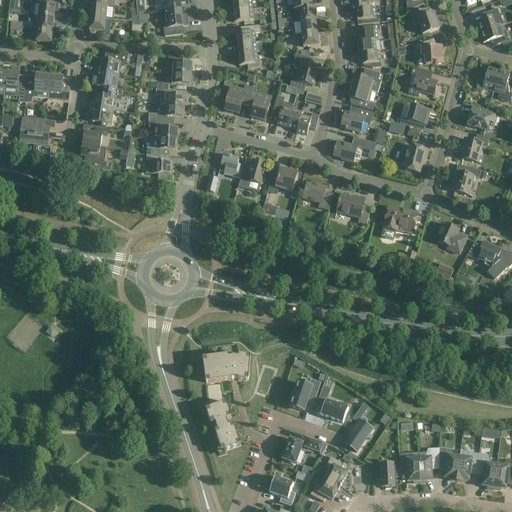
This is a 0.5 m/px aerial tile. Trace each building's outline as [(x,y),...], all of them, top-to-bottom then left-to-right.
[(40,5),(39,17),(54,19),(55,12),(60,13),(61,3),(51,2),(51,0),(33,0),(33,4),(40,5)] [(185,0),(157,0),(157,4),(164,3),(165,12),(181,11),(180,5),(186,5),(185,0)] [(252,10),(250,0),(247,0),(232,2),(233,12),(252,10)] [(309,9),(308,0),(292,0),(294,11),(299,10),(299,11),(309,9)] [(370,0),(356,0),(352,0),(353,11),(357,11),(372,9),(370,0)] [(405,0),(407,12),(424,5),(424,1),(429,1),(429,0),(405,0)] [(107,7),(92,6),(91,18),(106,20),(107,7)] [(299,11),(300,23),(316,21),(315,8),(309,9),(299,11)] [(375,9),(372,9),(357,11),(358,22),(362,22),(363,26),(380,24),(379,19),(376,20),(375,9)] [(477,23),(480,34),(501,27),(497,17),(500,16),(498,9),(485,14),(487,20),(477,23)] [(252,10),(233,12),(235,23),(253,21),(252,10)] [(426,10),(411,15),(414,27),(419,25),(423,36),(439,30),(441,28),(439,23),(436,23),(434,15),(428,17),(426,10)] [(182,16),(181,11),(165,12),(166,22),(163,23),(164,37),(184,35),(183,28),(188,27),(187,16),(182,16)] [(34,17),(33,29),(37,29),(37,30),(58,32),(58,26),(53,25),(54,19),(39,17),(38,17),(34,17)] [(105,33),(106,20),(91,18),(89,31),(105,33)] [(138,26),(138,21),(132,21),(132,26),(132,33),(144,33),(144,26),(138,26)] [(300,23),(294,24),(296,36),(302,36),(317,34),(316,21),(300,23)] [(10,32),(21,33),(22,22),(10,22),(10,32)] [(359,33),(360,44),(375,43),(378,42),(377,31),(380,31),(380,26),(363,28),(364,32),(359,33)] [(236,34),(237,45),(256,43),(255,36),(259,35),(260,33),(260,27),(240,29),(241,34),(236,34)] [(505,32),(502,32),(501,27),(480,34),(484,44),(494,41),(496,47),(508,43),(506,36),(505,32)] [(57,38),(58,32),(37,30),(36,42),(51,44),(52,37),(57,38)] [(317,34),(302,36),(303,49),(319,47),(317,34)] [(436,48),(434,41),(416,46),(416,52),(422,52),(422,58),(425,58),(426,66),(443,65),(442,48),(436,48)] [(360,44),(357,44),(358,55),(361,55),(380,53),(381,53),(380,42),(378,42),(375,43),(360,44)] [(257,54),(256,43),(237,45),(238,56),(257,54)] [(381,64),(380,53),(361,55),(362,66),(364,66),(364,68),(372,69),(381,68),(381,64)] [(95,67),(94,73),(119,77),(121,68),(127,66),(128,55),(106,54),(104,61),(101,60),(100,67),(95,67)] [(257,54),(238,56),(239,67),(249,66),(249,71),(263,70),(262,63),(258,63),(257,54)] [(300,63),(297,73),(315,77),(318,67),(312,66),(313,60),(296,55),(294,61),(300,63)] [(174,64),(173,75),(192,76),(193,65),(182,65),(183,59),(168,58),(168,64),(174,64)] [(413,69),(408,67),(407,71),(412,73),(411,76),(417,78),(414,88),(410,87),(408,94),(419,97),(420,93),(434,97),(438,83),(426,79),(428,73),(413,69)] [(483,90),(493,93),(499,72),(488,69),(485,79),(479,78),(476,90),(483,92),(483,90)] [(362,71),(360,77),(355,75),(355,77),(352,76),(350,83),(353,83),(352,87),(371,92),(374,81),(380,83),(382,76),(362,71)] [(499,72),(493,93),(499,94),(498,97),(498,98),(498,99),(499,100),(500,100),(510,103),(511,96),(511,93),(511,88),(511,86),(507,85),(509,75),(499,72)] [(93,79),(92,86),(97,87),(103,88),(102,92),(105,93),(107,93),(110,94),(116,95),(122,95),(123,90),(117,89),(119,77),(94,73),(93,79)] [(315,77),(297,73),(295,82),(291,81),(290,88),(305,92),(306,86),(312,88),(315,77)] [(5,90),(4,96),(19,98),(26,98),(27,81),(18,80),(19,75),(6,74),(4,90),(5,90)] [(192,86),(192,76),(173,75),(172,85),(192,86)] [(27,81),(26,98),(32,99),(48,100),(48,94),(49,77),(36,76),(35,82),(27,81)] [(49,77),(48,94),(48,100),(69,102),(71,85),(62,84),(63,78),(49,77)] [(248,108),(253,88),(245,86),(244,92),(231,88),(225,112),(239,116),(241,106),(248,108)] [(352,87),(349,99),(354,100),(352,106),(361,108),(373,111),(374,106),(368,104),(371,92),(352,87)] [(257,89),(253,88),(248,108),(253,109),(251,119),(265,123),(272,99),(255,95),(257,89)] [(160,107),(166,107),(184,108),(185,97),(173,97),(174,91),(168,90),(157,90),(156,96),(160,96),(160,107)] [(89,103),(88,109),(113,112),(116,99),(116,95),(110,94),(107,93),(105,93),(105,97),(95,96),(94,104),(89,103)] [(278,98),(273,118),(279,120),(278,126),(287,129),(292,110),(294,106),(284,103),(285,100),(278,98)] [(430,112),(411,106),(407,120),(401,119),(400,125),(413,129),(415,123),(426,126),(430,112)] [(149,123),(154,123),(166,124),(171,124),(172,118),(184,118),(184,108),(166,107),(165,112),(156,115),(149,115),(149,123)] [(113,112),(88,109),(87,115),(92,116),(91,123),(97,124),(97,127),(107,128),(107,125),(111,126),(113,112)] [(498,114),(477,109),(475,115),(470,114),(467,127),(487,132),(489,123),(495,124),(498,114)] [(297,131),(301,116),(302,113),(292,110),(287,129),(297,131)] [(373,114),(360,110),(358,117),(345,114),(344,119),(341,120),(340,125),(341,127),(341,129),(360,135),(364,123),(370,125),(373,114)] [(311,118),(301,116),(297,131),(296,134),(306,136),(308,130),(315,132),(319,116),(312,115),(311,118)] [(45,121),(22,119),(19,144),(35,146),(34,154),(50,158),(51,147),(48,147),(49,134),(44,133),(45,121)] [(158,129),(158,140),(177,141),(178,130),(166,130),(166,124),(154,123),(153,129),(158,129)] [(84,133),(83,146),(100,148),(102,136),(107,137),(108,131),(96,129),(95,135),(84,133)] [(420,132),(409,129),(407,136),(419,139),(420,132)] [(131,133),(124,132),(123,141),(130,142),(131,133)] [(489,139),(477,136),(475,142),(463,139),(462,146),(464,147),(461,159),(476,163),(481,145),(487,146),(489,139)] [(147,149),(147,156),(159,156),(160,150),(177,151),(177,141),(158,140),(148,139),(148,140),(149,140),(149,149),(147,149)] [(363,141),(360,149),(374,153),(376,145),(363,141)] [(334,143),(332,151),(334,152),(335,152),(333,157),(346,161),(346,162),(353,164),(357,148),(352,147),(337,142),(337,143),(334,143)] [(100,148),(83,146),(81,158),(85,158),(85,161),(90,162),(89,165),(84,164),(84,168),(102,171),(106,149),(100,148)] [(428,151),(409,146),(409,149),(406,148),(404,150),(402,153),(401,156),(401,158),(401,160),(401,163),(401,165),(405,166),(404,170),(420,174),(423,158),(426,159),(428,151)] [(128,152),(121,151),(119,160),(127,161),(128,152)] [(159,162),(159,156),(147,156),(146,174),(152,174),(171,175),(172,163),(159,162)] [(240,179),(243,167),(238,166),(239,159),(231,156),(231,158),(228,157),(228,159),(223,157),(219,172),(231,175),(230,177),(240,179)] [(240,179),(237,188),(258,194),(266,166),(253,162),(251,168),(244,166),(243,167),(240,179)] [(480,172),(463,167),(461,174),(455,172),(453,179),(456,180),(452,192),(467,196),(472,178),(478,179),(480,172)] [(297,174),(281,170),(279,175),(273,173),(268,192),(277,195),(278,189),(292,193),(297,174)] [(218,179),(210,177),(206,191),(214,194),(218,179)] [(318,187),(307,185),(302,200),(315,204),(316,202),(319,203),(318,209),(328,212),(333,195),(325,193),(327,188),(318,186),(318,187)] [(355,201),(340,197),(336,214),(359,220),(358,224),(366,226),(371,209),(363,207),(364,201),(355,198),(355,201)] [(277,208),(264,205),(262,213),(275,217),(277,208)] [(397,209),(397,211),(388,209),(383,229),(384,229),(384,230),(383,230),(381,238),(393,241),(395,233),(395,232),(396,232),(412,236),(412,232),(413,232),(417,215),(397,209)] [(459,231),(446,226),(443,231),(440,230),(435,242),(448,248),(447,250),(459,256),(467,239),(457,235),(459,231)] [(511,255),(483,242),(481,246),(474,243),(467,257),(478,261),(479,259),(493,265),(494,267),(487,274),(494,281),(507,268),(508,269),(511,265),(511,255)] [(417,254),(407,252),(406,256),(399,254),(397,262),(413,267),(417,254)] [(454,270),(441,264),(436,274),(450,280),(454,270)] [(239,359),(235,358),(229,359),(229,356),(203,360),(206,384),(232,380),(235,380),(238,380),(238,381),(249,381),(251,357),(240,356),(239,359)] [(295,361),(293,366),(303,370),(305,364),(295,361)] [(320,375),(318,380),(324,383),(326,377),(320,375)] [(293,400),(290,408),(301,411),(304,413),(309,397),(316,400),(321,384),(311,381),(309,387),(299,384),(296,392),(294,391),(291,399),(293,400)] [(208,397),(222,396),(221,385),(207,387),(208,397)] [(326,402),(331,390),(323,387),(317,405),(324,407),(320,416),(343,424),(348,410),(326,402)] [(223,404),(222,396),(208,397),(209,405),(223,404)] [(211,426),(215,424),(226,420),(231,419),(226,404),(209,410),(210,413),(207,414),(211,426)] [(363,405),(353,420),(358,424),(360,421),(369,409),(363,405)] [(215,424),(218,431),(229,427),(226,420),(215,424)] [(356,427),(344,445),(356,454),(373,430),(367,425),(363,431),(356,427)] [(229,427),(218,431),(215,432),(221,449),(224,448),(225,452),(240,446),(234,426),(229,427)] [(320,453),(324,444),(308,438),(304,448),(320,453)] [(286,446),(287,447),(283,460),(285,461),(284,462),(292,465),(292,463),(296,465),(303,445),(290,440),(290,441),(288,440),(286,446)] [(425,459),(419,460),(420,484),(426,484),(426,482),(432,481),(431,464),(439,464),(439,450),(428,450),(425,459)] [(457,483),(460,458),(453,457),(452,451),(439,450),(439,464),(447,465),(445,479),(451,480),(450,482),(457,483)] [(460,458),(457,483),(463,483),(463,481),(469,482),(471,468),(477,469),(479,455),(469,454),(461,452),(460,458)] [(399,455),(400,467),(400,469),(401,469),(407,469),(408,483),(414,483),(414,485),(420,484),(419,460),(412,460),(410,454),(399,455)] [(488,456),(479,455),(477,469),(484,470),(482,487),(488,488),(487,490),(494,491),(497,466),(490,465),(488,456)] [(320,473),(319,476),(326,480),(340,488),(343,484),(342,483),(347,474),(341,471),(344,466),(331,458),(326,468),(324,467),(320,473)] [(511,475),(511,461),(507,460),(503,467),(497,466),(494,491),(500,491),(500,489),(506,490),(508,475),(511,475)] [(400,467),(393,467),(393,465),(381,466),(377,463),(375,467),(375,478),(382,477),(382,488),(385,488),(385,490),(392,490),(391,488),(394,488),(394,479),(401,477),(401,469),(400,469),(400,467)] [(302,467),(301,473),(296,472),(295,480),(307,482),(309,468),(302,467)] [(291,493),(293,485),(287,483),(287,482),(281,479),(280,481),(275,479),(269,494),(282,498),(280,504),(291,508),(296,495),(291,493)] [(340,488),(326,480),(321,488),(316,486),(310,496),(324,503),(327,498),(333,501),(338,492),(340,488)] [(303,507),(306,497),(300,496),(297,506),(303,507)] [(314,502),(309,511),(316,511),(320,506),(314,502)]
